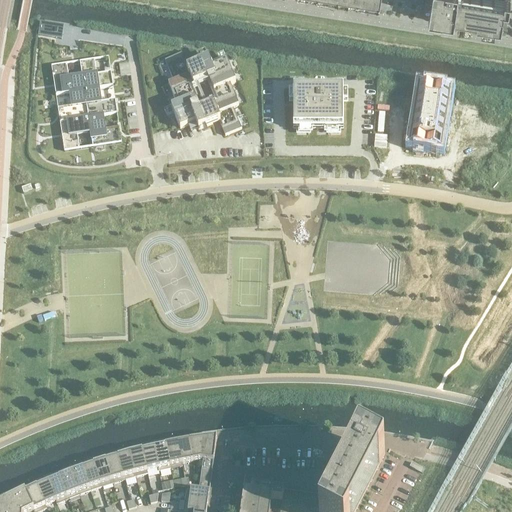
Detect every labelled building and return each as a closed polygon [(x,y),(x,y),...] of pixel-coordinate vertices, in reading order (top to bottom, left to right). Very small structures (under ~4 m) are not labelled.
[(359,0),(358,7),(359,8),(359,7),(368,9),(369,0),(359,0)] [(379,9),(380,6),(380,4),(380,0),(369,0),(368,9),(378,10),(378,11),(379,11),(379,9)] [(430,0),(428,16),(501,28),(502,24),(503,19),(503,14),(504,10),(509,10),(510,0),(507,0),(504,0),(430,0)] [(57,27),(44,25),(41,24),(40,30),(39,36),(55,39),(57,27)] [(198,131),(212,125),(219,122),(225,137),(242,130),(233,109),(239,107),(230,86),(236,84),(227,62),(211,68),(208,61),(194,67),(188,70),(182,55),(165,62),(174,83),(168,85),(177,106),(171,108),(180,130),(195,124),(198,131)] [(110,73),(96,75),(94,62),(80,64),(82,78),(84,92),(99,90),(113,88),(111,78),(110,73)] [(78,78),(69,80),(67,66),(52,68),(54,86),(56,97),(70,94),(84,92),(82,78),(78,78)] [(419,87),(410,146),(441,151),(451,92),(419,87)] [(343,89),(293,89),(293,131),(343,131),(343,89)] [(84,92),(89,120),(103,117),(103,118),(117,116),(115,103),(115,101),(101,103),(99,90),(84,92)] [(89,120),(84,92),(70,94),(72,108),(58,110),(60,124),(89,120)] [(119,129),(105,131),(103,118),(103,117),(89,120),(91,134),(90,134),(93,148),(121,144),(119,133),(119,129)] [(89,120),(60,124),(62,135),(65,152),(79,150),(77,136),(88,134),(90,134),(91,134),(89,120)] [(31,186),(22,189),(23,195),(32,192),(31,186)] [(60,311),(48,315),(50,319),(61,316),(60,311)] [(210,491),(217,438),(204,440),(201,461),(203,461),(200,482),(205,483),(204,490),(210,491)] [(201,461),(204,440),(190,442),(194,462),(201,461)] [(194,462),(190,442),(178,444),(182,464),(194,462)] [(269,511),(271,501),(281,502),(280,511),(356,511),(385,456),(360,443),(354,454),(356,455),(352,464),(350,462),(332,497),(245,485),(241,511),(269,511)] [(182,464),(178,444),(166,447),(171,470),(183,468),(182,464)] [(171,470),(166,447),(154,449),(158,469),(159,473),(171,470)] [(158,469),(154,449),(142,452),(147,472),(158,469)] [(147,472),(142,452),(130,455),(136,479),(148,475),(147,472)] [(136,479),(130,455),(118,458),(124,482),(136,479)] [(124,482),(118,458),(106,462),(113,485),(124,482)] [(113,485),(106,462),(94,466),(102,489),(113,485)] [(422,469),(421,468),(420,468),(412,463),(409,468),(418,472),(420,473),(422,469)] [(102,489),(94,466),(82,470),(90,493),(102,489)] [(90,493),(82,470),(71,474),(79,497),(90,493)] [(79,497),(71,474),(59,479),(68,501),(79,497)] [(68,501),(59,479),(48,483),(56,502),(55,502),(57,506),(68,501)] [(56,502),(48,483),(36,488),(45,507),(55,502),(56,502)] [(45,507),(36,488),(25,493),(33,511),(42,511),(47,510),(45,507)] [(209,494),(187,491),(185,502),(208,505),(209,494)] [(33,511),(25,493),(5,503),(0,505),(0,511),(33,511)] [(207,511),(208,505),(185,502),(183,511),(207,511)]
